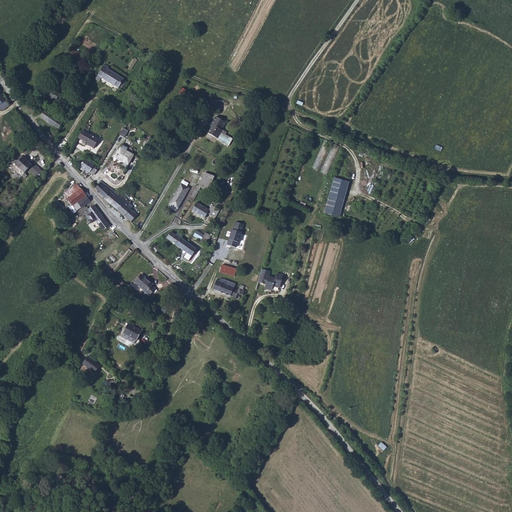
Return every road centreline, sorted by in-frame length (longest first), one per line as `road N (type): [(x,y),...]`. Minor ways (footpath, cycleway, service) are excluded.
road 1 (unclassified): [(57,155),(128,233),(295,388),(399,511)]
road 2 (unclassified): [(359,0),(285,107),(397,157)]
road 3 (track): [(295,388),(245,483),(259,511)]
